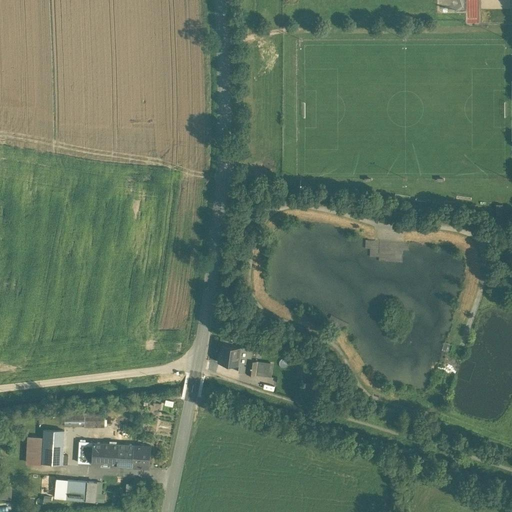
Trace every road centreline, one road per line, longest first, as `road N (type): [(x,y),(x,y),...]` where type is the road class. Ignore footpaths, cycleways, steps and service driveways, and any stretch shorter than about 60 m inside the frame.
road 1 (tertiary): [(219,0),(222,195),(199,365)]
road 2 (residential): [(0,387),(199,365)]
road 3 (tertiary): [(199,365),(169,511)]
